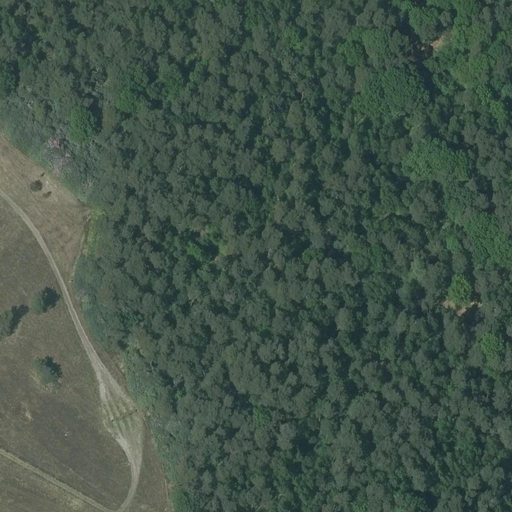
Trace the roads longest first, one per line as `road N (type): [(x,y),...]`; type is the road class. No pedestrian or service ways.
road 1 (track): [(166,511),(152,436),(75,300),(80,205),(0,126)]
road 2 (track): [(121,511),(137,467),(129,427),(48,253),(0,194)]
road 3 (track): [(0,453),(107,511)]
